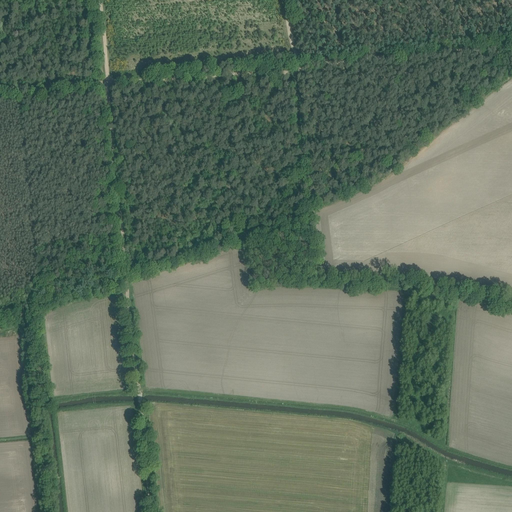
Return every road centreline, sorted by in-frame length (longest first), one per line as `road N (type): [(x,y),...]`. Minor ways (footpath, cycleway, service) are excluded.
road 1 (track): [(311,212),(319,282),(431,287),(511,305)]
road 2 (track): [(117,194),(141,402)]
road 3 (track): [(511,44),(314,63)]
road 4 (track): [(65,511),(55,410),(141,402)]
road 5 (track): [(293,66),(108,81)]
road 6 (track): [(293,66),(311,212)]
